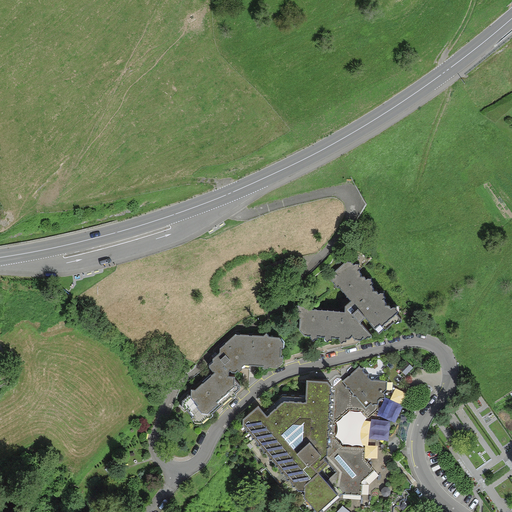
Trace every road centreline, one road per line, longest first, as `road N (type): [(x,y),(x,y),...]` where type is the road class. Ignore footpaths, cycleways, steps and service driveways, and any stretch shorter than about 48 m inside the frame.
road 1 (primary): [(0,257),(90,239),(237,190),(404,100),(511,18)]
road 2 (residential): [(461,511),(427,479),(417,443),(448,383),(446,356),(410,339),(269,380),(221,420),(204,453),(179,468),(150,511)]
